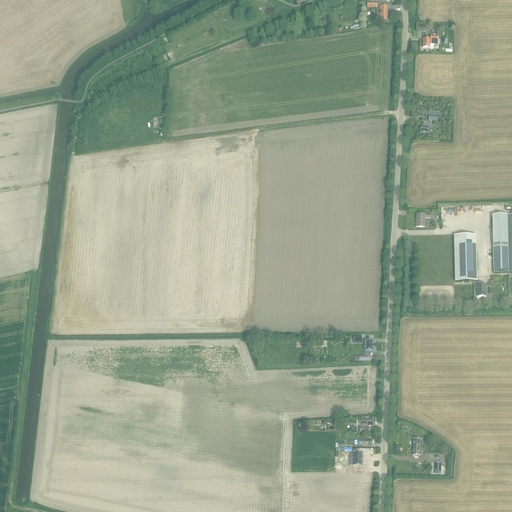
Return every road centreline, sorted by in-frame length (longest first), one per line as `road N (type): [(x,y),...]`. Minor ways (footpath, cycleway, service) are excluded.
road 1 (tertiary): [(382,511),(406,0)]
road 2 (track): [(39,241),(9,501),(39,511)]
road 3 (track): [(400,112),(153,143)]
